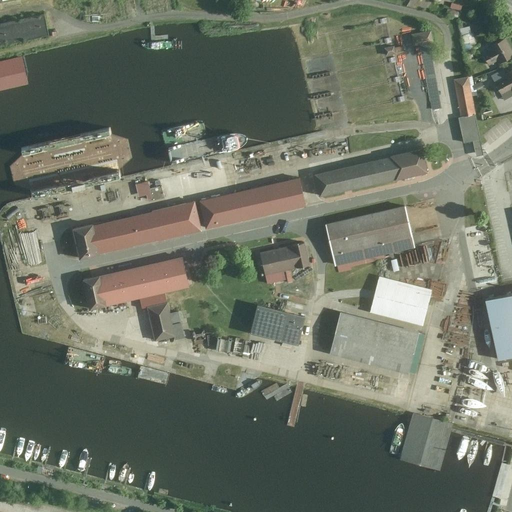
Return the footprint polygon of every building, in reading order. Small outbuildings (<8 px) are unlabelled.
[(460,11),(448,8),(447,14),(458,17),(460,11)] [(0,47),(49,36),(44,12),(0,22),(0,47)] [(432,41),(430,28),(411,31),(413,43),(432,41)] [(484,54),(489,64),(498,60),(499,63),(511,56),(511,49),(508,43),(505,37),(490,45),(492,48),(484,54)] [(394,43),(385,44),(387,53),(396,51),(394,43)] [(503,70),(491,76),(495,84),(496,84),(498,89),(511,81),(511,70),(505,74),(503,70)] [(483,154),(469,75),(454,78),(461,116),(459,116),(464,142),(473,140),(476,156),(483,154)] [(511,81),(498,89),(501,94),(511,88),(511,81)] [(313,174),(319,198),(428,173),(422,149),(313,174)] [(301,179),(200,202),(207,229),(307,207),(301,179)] [(139,183),(142,197),(150,195),(151,199),(156,198),(152,180),(139,183)] [(68,227),(76,262),(201,233),(194,202),(93,225),(93,222),(68,227)] [(406,204),(326,222),(338,274),(351,271),(351,268),(376,262),(375,261),(386,258),(385,254),(416,247),(406,204)] [(258,252),(263,274),(308,264),(303,242),(258,252)] [(169,314),(164,292),(189,286),(182,256),(82,279),(88,309),(139,297),(141,308),(146,307),(154,342),(175,337),(175,339),(184,337),(178,312),(169,314)] [(286,271),(281,290),(311,297),(315,278),(286,271)] [(380,276),(370,312),(423,326),(433,290),(380,276)] [(511,356),(511,293),(486,300),(499,359),(511,356)] [(257,305),(250,333),(299,344),(305,317),(257,305)] [(421,332),(341,311),(329,355),(409,376),(421,332)]
